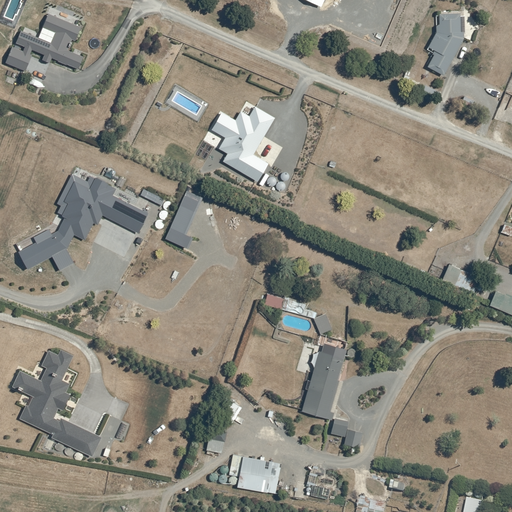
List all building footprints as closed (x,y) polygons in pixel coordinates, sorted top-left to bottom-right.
[(463,38),(464,13),(437,13),(437,30),(436,32),(428,47),(435,51),(427,67),(444,75),(457,49),(459,46),(463,38)] [(75,41),(81,27),(49,14),(43,28),(55,33),(52,42),(21,30),(16,43),(25,47),(24,51),(13,47),(6,63),(25,71),(32,55),(34,50),(45,55),(43,60),(50,62),(51,58),(78,69),(83,56),(71,52),(68,50),(72,39),(75,41)] [(139,233),(149,213),(112,195),(116,187),(95,177),(92,183),(72,173),(58,202),(62,204),(58,212),(65,216),(60,228),(85,241),(94,222),(98,225),(103,215),(139,233)] [(260,304),(315,318),(317,311),(306,309),(308,304),(263,292),(260,304)] [(333,329),(327,314),(315,319),(321,334),(333,329)] [(331,403),(344,358),(341,357),(345,345),(334,342),(334,341),(319,336),(317,345),(305,342),(296,369),(306,372),(309,363),(315,365),(301,411),(331,419),(335,405),(331,403)] [(92,456),(101,437),(55,415),(58,408),(62,410),(70,394),(65,392),(69,384),(62,380),(73,356),(60,350),(58,354),(49,350),(42,365),(47,367),(41,380),(19,369),(11,386),(33,396),(28,406),(26,405),(19,418),(53,434),(51,437),(92,456)] [(232,423),(242,406),(231,400),(226,408),(227,409),(222,417),(232,423)] [(345,436),(348,420),(334,417),(331,433),(345,436)] [(358,448),(362,432),(348,429),(344,444),(358,448)] [(221,453),(224,441),(209,438),(207,450),(221,453)] [(272,465),(273,461),(232,454),(227,485),(276,493),(280,466),(272,465)] [(384,511),(387,503),(360,497),(356,511),(384,511)] [(480,511),(483,501),(467,498),(464,511),(480,511)]
